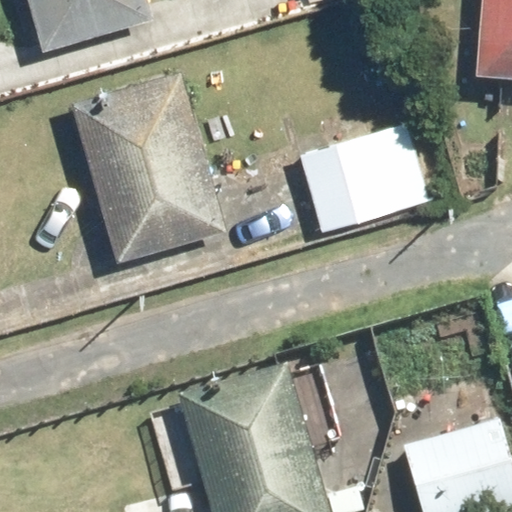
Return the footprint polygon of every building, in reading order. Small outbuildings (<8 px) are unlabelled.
[(51,0),(61,29),(141,4),(139,0),(51,0)] [(91,111),(130,236),(216,210),(177,84),(91,111)] [(320,145),(336,214),(424,193),(408,124),(320,145)] [(220,511),(324,511),(286,379),(190,406),(220,511)] [(414,457),(428,511),(464,511),(508,500),(491,436),(414,457)]
